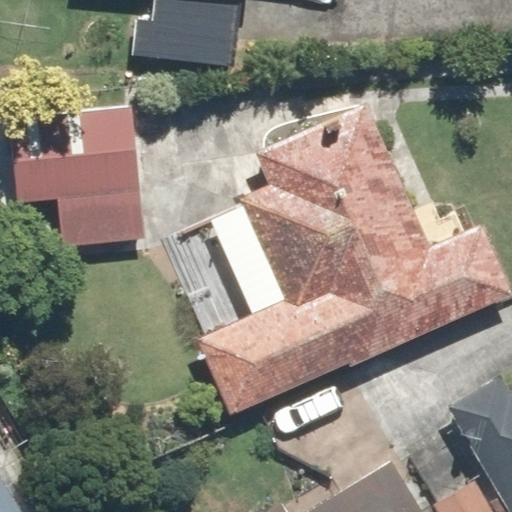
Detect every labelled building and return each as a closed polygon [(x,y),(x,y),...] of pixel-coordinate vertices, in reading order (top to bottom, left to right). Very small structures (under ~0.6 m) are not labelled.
[(138,16),(133,53),(236,64),(243,0),(155,0),(154,18),(138,16)] [(198,333),(233,410),(511,290),(511,285),(483,220),(432,242),(369,99),(256,148),(271,181),(241,194),(244,201),(213,215),(180,230),(206,288),(189,295),(205,330),(198,333)] [(146,234),(133,103),(9,115),(17,199),(59,195),(63,242),(146,234)] [(499,367),(447,397),(511,509),(511,383),(510,385),(499,367)] [(0,511),(54,511),(12,443),(0,450),(0,511)] [(248,511),(430,511),(393,451),(293,511),(292,511),(280,493),(248,511)] [(496,511),(475,474),(434,497),(442,511),(496,511)]
